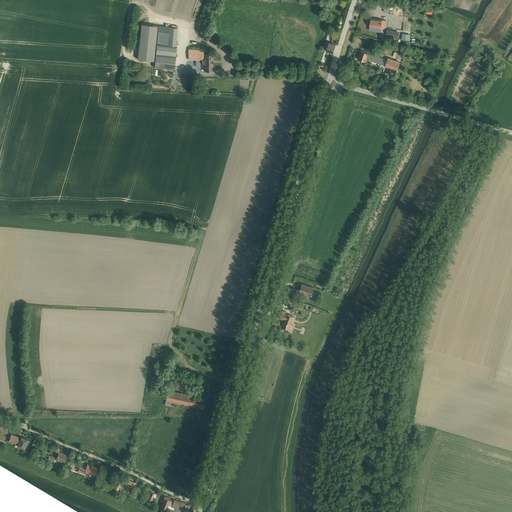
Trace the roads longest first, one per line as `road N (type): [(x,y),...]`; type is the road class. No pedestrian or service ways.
road 1 (tertiary): [(201,503),(326,91)]
road 2 (track): [(340,85),(274,306),(252,338)]
road 3 (track): [(19,426),(44,417),(199,414),(208,407),(209,384),(222,379)]
road 4 (unclassified): [(201,503),(0,417)]
road 5 (track): [(204,230),(171,343),(189,368),(225,379)]
road 6 (unclassified): [(511,132),(340,85)]
